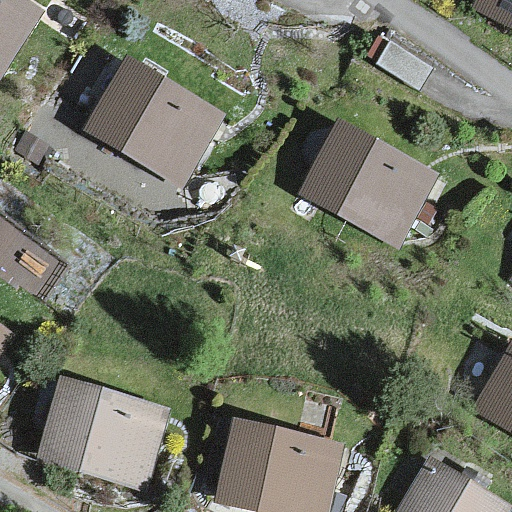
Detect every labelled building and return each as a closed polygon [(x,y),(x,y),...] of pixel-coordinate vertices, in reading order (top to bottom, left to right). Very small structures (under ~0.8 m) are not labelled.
[(0,0),(0,75),(36,22),(3,0),(0,0)] [(511,0),(484,0),(477,14),(511,33),(511,0)] [(221,127),(127,70),(88,134),(182,191),(221,127)] [(431,185),(345,134),(305,202),(391,253),(431,185)] [(0,360),(9,349),(0,342),(0,360)] [(511,363),(478,422),(511,441),(511,363)] [(163,424),(63,395),(41,466),(142,496),(163,424)] [(329,511),(341,460),(236,437),(220,507),(240,511),(329,511)] [(486,511),(432,474),(405,511),(486,511)]
